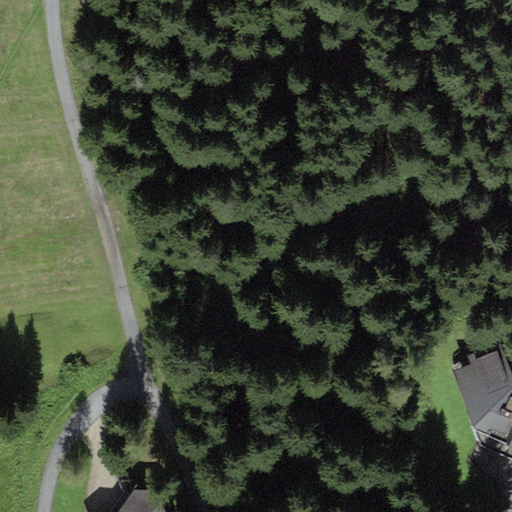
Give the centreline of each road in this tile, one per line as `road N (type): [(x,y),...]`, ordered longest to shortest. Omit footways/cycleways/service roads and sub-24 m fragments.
road 1 (track): [(141,374),(56,47),(56,0)]
road 2 (residential): [(200,511),(141,374)]
